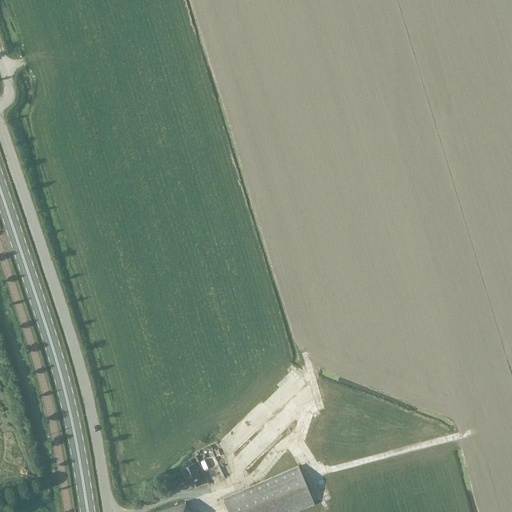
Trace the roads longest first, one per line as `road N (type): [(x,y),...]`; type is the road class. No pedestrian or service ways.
road 1 (unclassified): [(107,511),(80,368),(0,124)]
road 2 (primary): [(86,511),(61,378),(0,191)]
